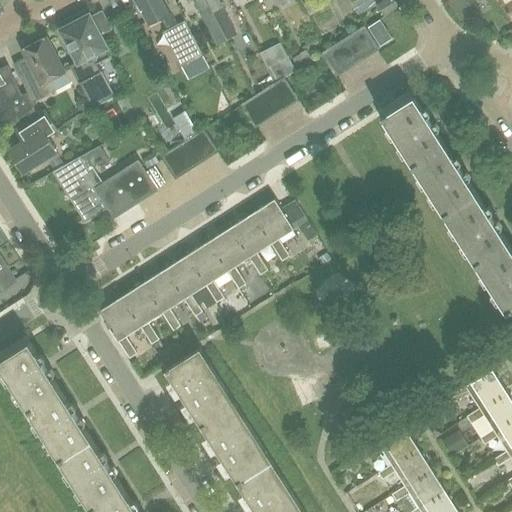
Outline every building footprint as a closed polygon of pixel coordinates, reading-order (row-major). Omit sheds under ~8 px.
[(178,25),(165,0),(136,0),(148,22),(160,16),(168,30),(164,32),(181,64),(202,53),(185,21),(178,25)] [(206,0),(194,0),(215,40),(225,35),(206,0)] [(206,0),(225,35),(234,30),(217,0),(206,0)] [(322,8),(318,0),(308,0),(304,2),(310,14),(322,8)] [(366,0),(360,3),(355,6),(359,15),(378,5),(377,4),(375,0),(366,0)] [(383,0),(382,1),(377,4),(378,5),(379,7),(377,7),(381,13),(382,13),(384,16),(391,11),(399,6),(395,0),(383,0)] [(449,0),(446,2),(468,24),(472,21),(470,18),(476,14),(467,0),(449,0)] [(511,0),(502,0),(511,15),(511,0)] [(90,16),(88,13),(86,14),(83,8),(60,20),(63,26),(61,27),(78,59),(70,63),(92,105),(114,94),(96,61),(109,54),(106,47),(100,35),(109,30),(100,11),(90,16)] [(368,26),(380,45),(392,38),(381,19),(368,26)] [(364,27),(354,34),(367,54),(377,47),(364,27)] [(354,34),(344,40),(357,60),(367,54),(354,34)] [(65,71),(56,54),(47,36),(23,48),(35,71),(20,79),(26,91),(32,103),(54,91),(49,80),(65,71)] [(344,40),(334,47),(347,67),(357,60),(344,40)] [(334,47),(324,53),(336,73),(347,67),(334,47)] [(303,57),(301,54),(293,58),(297,66),(305,62),(303,57)] [(276,83),(284,78),(296,70),(289,56),(268,67),(276,83)] [(9,64),(0,68),(0,120),(5,118),(7,125),(34,108),(32,103),(26,91),(22,93),(9,64)] [(284,78),(276,83),(274,85),(287,105),(297,98),(284,78)] [(274,85),(263,91),(276,111),(287,105),(274,85)] [(263,91),(253,98),(266,118),(276,111),(263,91)] [(414,95),(382,115),(413,165),(445,144),(414,95)] [(253,98),(243,104),(256,124),(266,118),(253,98)] [(57,151),(48,137),(58,131),(45,110),(13,130),(21,142),(10,149),(24,171),(57,151)] [(203,129),(193,136),(206,156),(216,150),(203,129)] [(193,136),(183,142),(196,163),(206,156),(193,136)] [(183,142),(173,149),(186,169),(196,163),(183,142)] [(445,144),(413,165),(444,214),(477,193),(445,144)] [(139,161),(103,183),(93,168),(107,160),(98,146),(80,156),(79,154),(55,169),(86,219),(109,204),(115,214),(156,188),(139,161)] [(173,149),(163,155),(176,176),(186,169),(173,149)] [(477,193),(444,214),(476,263),(508,242),(477,193)] [(275,198),(253,212),(272,242),(282,259),(289,254),(278,238),(294,228),(275,198)] [(253,212),(231,226),(250,256),(260,273),(267,269),(256,252),(272,242),(253,212)] [(231,226),(209,240),(228,270),(239,287),(245,282),(235,266),(250,256),(231,226)] [(209,240),(187,254),(206,284),(217,301),(224,296),(213,279),(228,270),(209,240)] [(511,248),(508,242),(476,263),(507,312),(511,308),(511,248)] [(187,254),(165,268),(184,298),(195,314),(202,310),(191,293),(206,284),(187,254)] [(326,254),(317,259),(322,266),(331,260),(326,254)] [(0,287),(14,279),(7,269),(0,257),(0,287)] [(165,268),(144,282),(162,312),(173,328),(180,324),(169,307),(184,298),(165,268)] [(122,296),(141,325),(152,342),(158,338),(148,321),(162,312),(144,282),(122,296)] [(122,296),(100,310),(130,356),(136,352),(125,335),(141,325),(122,296)] [(29,340),(0,359),(0,365),(29,410),(61,389),(29,340)] [(201,347),(166,369),(202,425),(237,403),(201,347)] [(493,369),(453,394),(457,400),(470,392),(480,407),(467,416),(507,391),(493,369)] [(61,389),(29,410),(60,459),(92,438),(61,389)] [(511,398),(507,391),(467,416),(471,422),(484,414),(494,429),(511,417),(511,398)] [(237,403),(202,425),(238,482),(273,460),(237,403)] [(511,417),(494,429),(480,437),(484,443),(497,435),(507,450),(511,446),(511,417)] [(404,425),(365,450),(369,456),(381,448),(392,464),(418,447),(404,425)] [(92,438),(60,459),(91,508),(124,488),(92,438)] [(467,446),(462,438),(446,448),(451,456),(467,446)] [(511,446),(507,450),(494,458),(498,465),(511,457),(511,446)] [(392,464),(378,472),(382,478),(396,470),(405,485),(432,468),(418,447),(392,464)] [(305,511),(273,460),(238,482),(257,511),(305,511)] [(405,485),(392,493),(396,500),(409,492),(419,507),(446,489),(432,468),(405,485)] [(139,511),(124,488),(91,508),(93,511),(139,511)] [(446,489),(419,507),(410,511),(458,511),(459,511),(446,489)]
